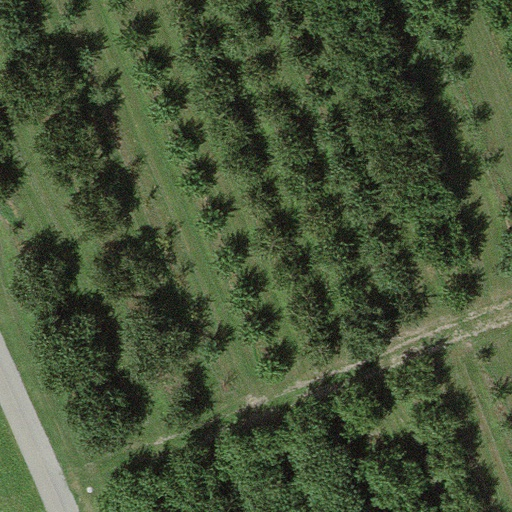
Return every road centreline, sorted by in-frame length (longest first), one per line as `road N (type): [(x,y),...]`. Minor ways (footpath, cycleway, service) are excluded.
road 1 (track): [(51,500),(402,350),(511,321)]
road 2 (residential): [(56,511),(0,383)]
